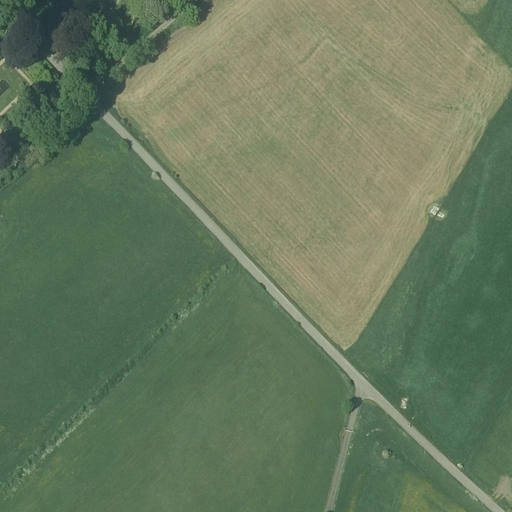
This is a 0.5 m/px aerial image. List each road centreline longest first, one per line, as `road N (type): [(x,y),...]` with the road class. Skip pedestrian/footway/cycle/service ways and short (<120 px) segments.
road 1 (tertiary): [(495,511),(84,94)]
road 2 (unclassified): [(84,94),(194,0)]
road 3 (tertiary): [(84,94),(0,4)]
